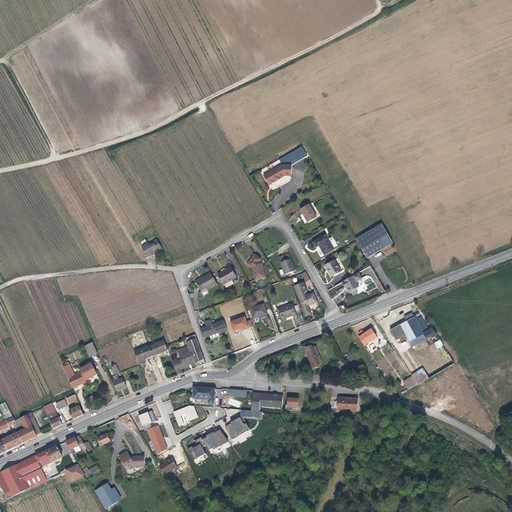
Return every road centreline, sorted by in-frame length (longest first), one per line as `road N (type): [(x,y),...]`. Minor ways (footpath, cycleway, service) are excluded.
road 1 (track): [(0,170),(142,131),(382,10)]
road 2 (residential): [(179,272),(271,219),(281,222),(336,321)]
road 3 (primary): [(0,464),(209,374)]
road 4 (track): [(97,0),(5,55),(63,157)]
road 5 (primary): [(336,321),(511,253)]
road 6 (residential): [(237,370),(394,397)]
road 7 (track): [(0,289),(23,278),(156,266)]
road 8 (unclassified): [(394,397),(511,460)]
